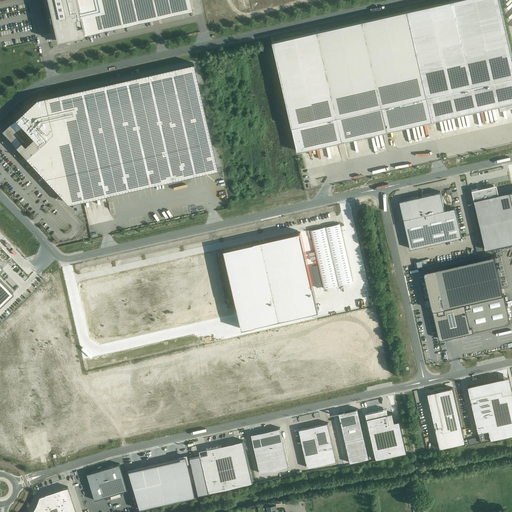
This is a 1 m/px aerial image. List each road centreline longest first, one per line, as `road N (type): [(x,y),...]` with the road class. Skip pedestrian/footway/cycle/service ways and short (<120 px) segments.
road 1 (unclassified): [(0,114),(45,82),(401,0)]
road 2 (unclassified): [(38,476),(424,382)]
road 3 (unclassified): [(63,261),(379,189)]
road 4 (unclassified): [(379,189),(424,382)]
road 5 (unknown): [(324,201),(333,177),(351,165),(426,149),(439,157),(443,174)]
road 6 (unknown): [(395,259),(466,238),(454,172)]
road 7 (unclassified): [(379,189),(511,158)]
